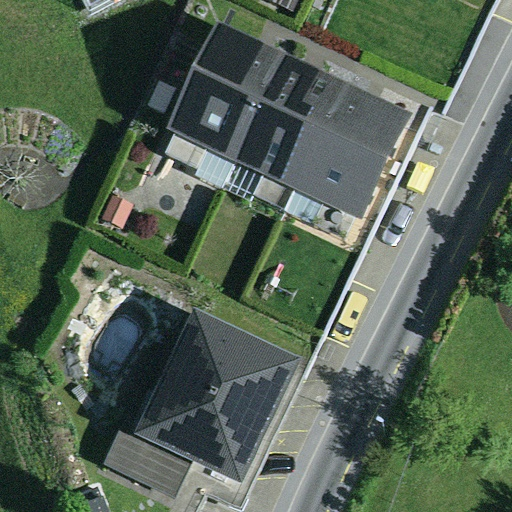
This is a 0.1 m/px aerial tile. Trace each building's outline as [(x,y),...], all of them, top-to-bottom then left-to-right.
[(76,0),(89,29),(136,7),(138,0),(76,0)] [(300,0),(270,0),(268,6),(293,17),(300,0)] [(317,16),(309,33),(332,44),(340,27),(317,16)] [(286,70),(218,37),(168,143),(234,176),(286,70)] [(346,99),(286,70),(234,176),(296,205),(346,99)] [(346,99),(296,205),(364,237),(414,131),(346,99)] [(305,380),(195,328),(168,384),(149,375),(102,473),(175,508),(190,477),(246,503),(305,380)]
